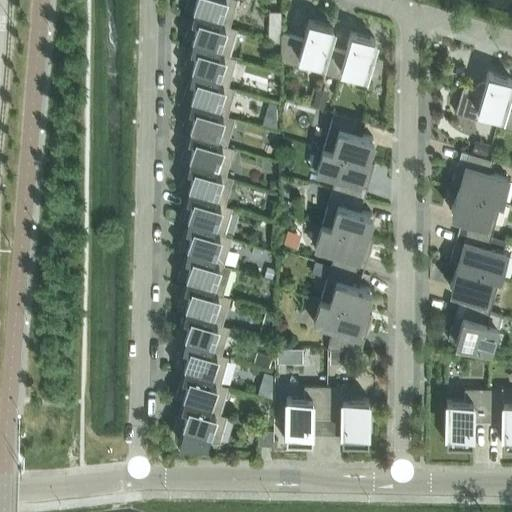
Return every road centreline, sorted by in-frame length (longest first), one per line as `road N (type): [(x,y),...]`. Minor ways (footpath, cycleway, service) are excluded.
road 1 (residential): [(149,0),(137,478)]
road 2 (residential): [(402,482),(409,12)]
road 3 (unclassified): [(137,478),(402,482)]
road 4 (unclassified): [(0,490),(137,478)]
